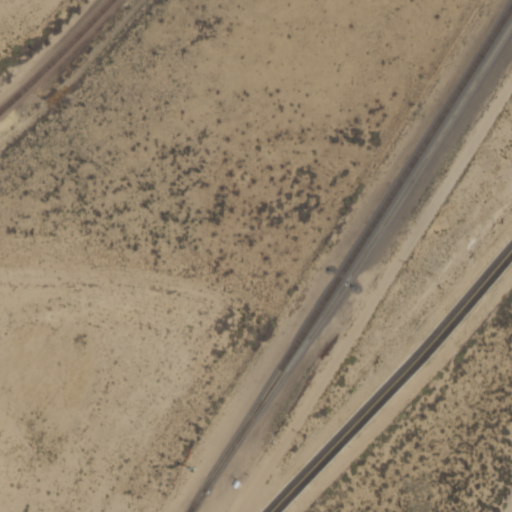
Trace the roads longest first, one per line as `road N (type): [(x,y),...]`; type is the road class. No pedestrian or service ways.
road 1 (track): [(511,85),(241,511)]
road 2 (tertiary): [(269,511),(511,244)]
